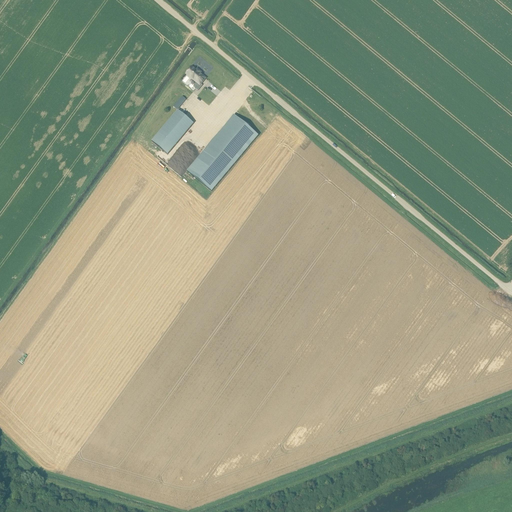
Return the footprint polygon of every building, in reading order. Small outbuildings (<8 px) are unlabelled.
[(205,79),(203,77),(192,68),(186,74),(200,85),(205,79)] [(208,87),(198,99),(205,105),(215,93),(208,87)] [(181,99),(173,107),(177,110),(184,102),(181,99)] [(167,155),(193,124),(178,111),(152,142),(167,155)] [(234,116),(187,172),(211,192),(258,136),(234,116)]
